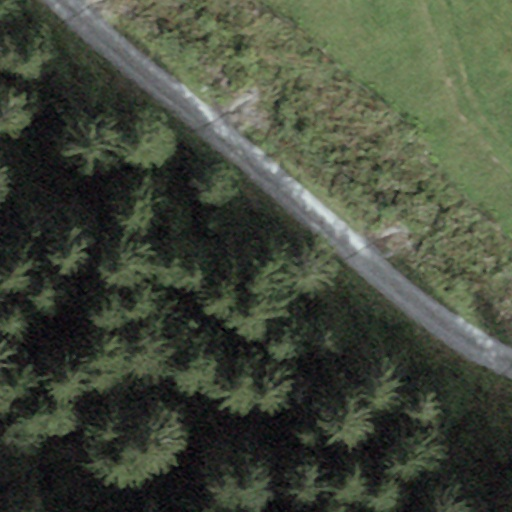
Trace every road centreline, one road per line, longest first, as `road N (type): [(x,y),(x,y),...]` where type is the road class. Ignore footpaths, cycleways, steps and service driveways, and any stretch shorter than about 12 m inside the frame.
road 1 (track): [(511,365),(433,322),(55,0)]
road 2 (track): [(511,165),(472,114),(428,0)]
